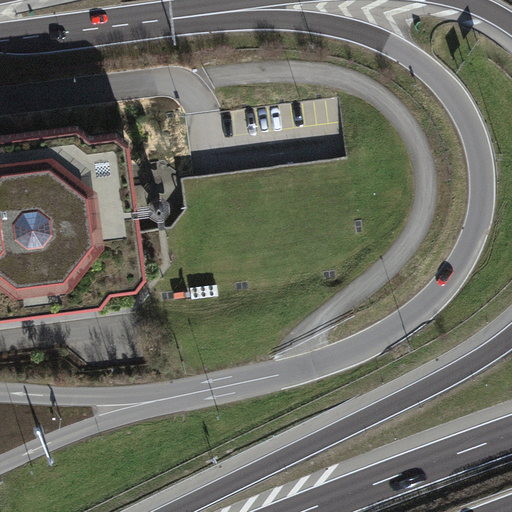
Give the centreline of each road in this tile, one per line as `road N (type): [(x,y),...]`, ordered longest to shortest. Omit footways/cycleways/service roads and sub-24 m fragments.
road 1 (unclassified): [(152,14),(346,28),(419,61),(458,100),(477,138),(485,190),(474,239),(425,308),(327,363),(168,399),(0,394)]
road 2 (motorway): [(511,333),(424,388),(173,511)]
road 3 (motorway): [(511,433),(301,511)]
road 4 (motorway): [(0,32),(152,14)]
